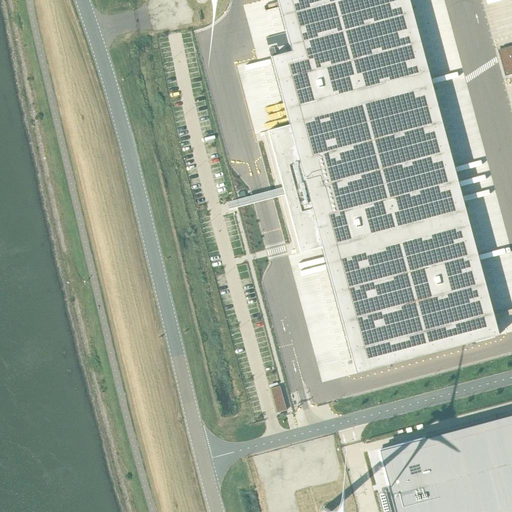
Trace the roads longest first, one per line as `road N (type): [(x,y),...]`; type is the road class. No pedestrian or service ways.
road 1 (unclassified): [(82,0),(205,461)]
road 2 (unclassified): [(511,377),(205,461)]
